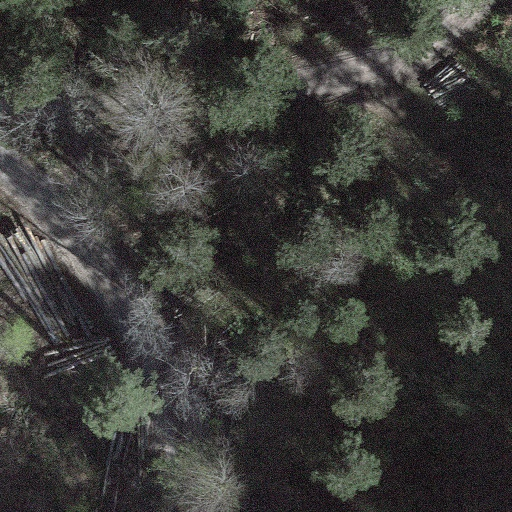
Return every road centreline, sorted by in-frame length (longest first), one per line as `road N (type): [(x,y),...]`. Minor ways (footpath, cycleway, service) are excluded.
road 1 (track): [(0,97),(148,114),(321,102),(438,0)]
road 2 (track): [(0,162),(165,346),(188,398),(195,450),(190,511)]
